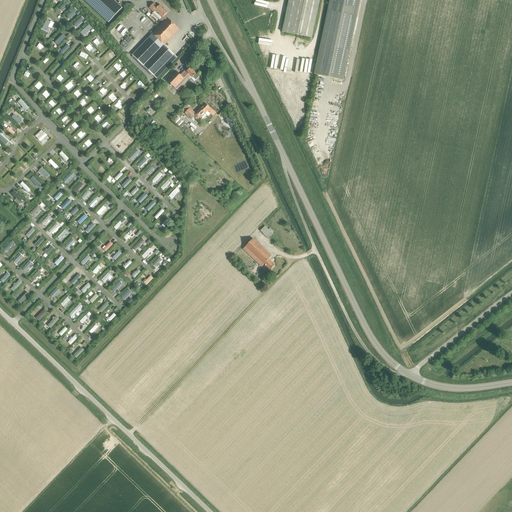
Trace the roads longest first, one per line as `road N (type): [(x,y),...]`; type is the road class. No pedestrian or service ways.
road 1 (secondary): [(410,376),(365,328),(257,100)]
road 2 (unclassified): [(210,511),(0,310)]
road 3 (track): [(291,256),(129,434)]
road 4 (unclassified): [(410,376),(511,293)]
